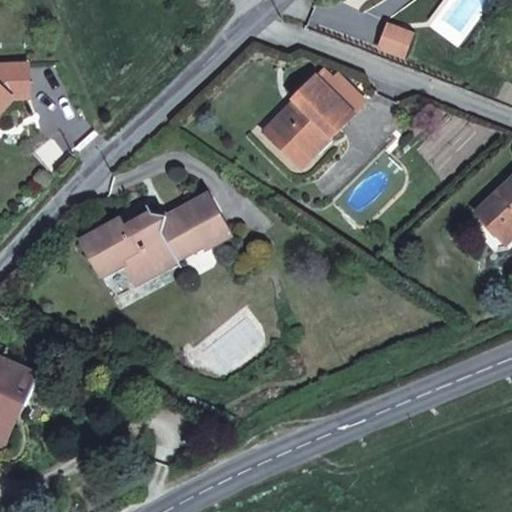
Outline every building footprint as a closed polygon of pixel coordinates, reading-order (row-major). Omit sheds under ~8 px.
[(0,116),(13,102),(27,102),(28,102),(28,68),(0,68),(0,116)] [(291,117),(287,113),(266,135),(294,163),(325,132),(332,139),(355,117),(335,97),(314,78),(293,100),(296,103),(300,107),(291,117)] [(296,103),(287,113),(291,117),(300,107),(296,103)] [(302,170),(332,139),(325,132),(294,163),(302,170)] [(511,231),(511,180),(477,213),(502,241),(511,231)] [(125,229),(121,222),(102,232),(82,242),(100,274),(124,261),(127,266),(137,286),(181,262),(170,242),(195,228),(205,248),(229,235),(207,196),(169,216),(152,214),(139,221),(125,229)] [(136,215),(121,222),(125,229),(139,221),(136,215)] [(181,262),(205,248),(195,228),(170,242),(181,262)] [(511,244),(511,231),(502,241),(509,248),(511,244)] [(102,279),(127,266),(124,261),(100,274),(102,279)] [(0,424),(10,403),(25,409),(39,378),(0,360),(0,424)] [(0,424),(0,440),(9,444),(25,409),(10,403),(0,424)]
